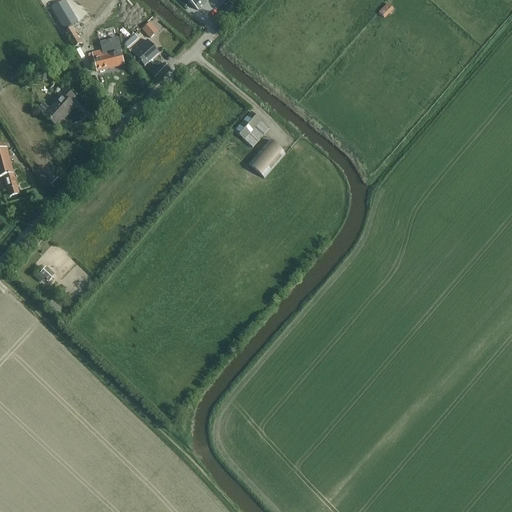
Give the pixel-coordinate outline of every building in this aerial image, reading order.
[(186,0),(198,11),(208,0),(186,0)] [(389,0),(387,0),(380,8),(386,14),(394,5),(389,0)] [(143,31),(150,39),(155,35),(153,33),(156,31),(151,24),(143,31)] [(72,28),(65,32),(75,48),(82,44),(72,28)] [(102,51),(92,53),(96,72),(124,65),(120,47),(118,40),(101,44),(102,51)] [(128,42),(124,46),(128,50),(131,46),(132,45),(128,41),(128,42)] [(148,42),(133,54),(145,68),(160,55),(148,42)] [(46,114),(57,124),(66,115),(67,116),(76,106),(71,101),(76,96),(67,88),(60,95),(62,96),(51,108),(47,104),(45,104),(41,108),(42,110),(46,114)] [(251,113),(234,132),(250,146),(253,148),(269,128),(267,126),(251,113)] [(269,141),(248,166),(264,180),(285,155),(269,141)] [(0,177),(3,176),(9,197),(19,195),(7,149),(4,150),(2,143),(0,143),(0,177)] [(50,278),(54,273),(47,267),(43,272),(50,278)] [(45,278),(40,274),(36,279),(40,283),(45,278)] [(61,310),(52,302),(48,307),(57,315),(61,310)]
